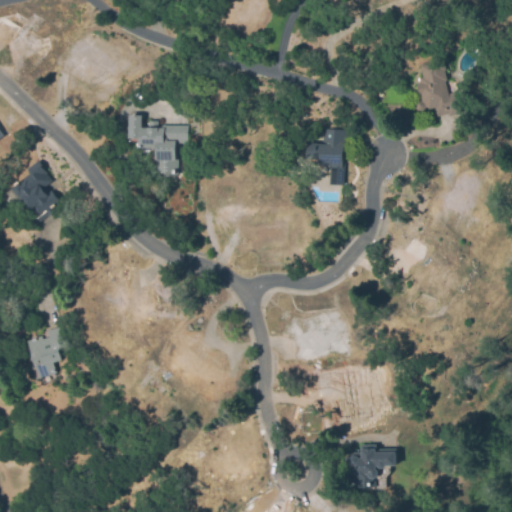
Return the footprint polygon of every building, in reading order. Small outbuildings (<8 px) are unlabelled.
[(441,118),(436,107),(431,109),(427,106),(425,111),(420,111),(416,108),(414,103),(418,100),(422,98),(420,93),(416,85),(421,83),(420,79),(424,77),(420,67),(441,57),(447,70),(444,71),(448,80),(445,82),(451,96),(456,94),(463,108),(441,118)] [(142,116),(142,127),(163,127),(163,124),(185,124),(185,142),(176,142),(176,174),(157,174),(157,144),(142,145),(142,138),(131,138),(130,116),(142,116)] [(345,185),(331,185),(332,165),(318,164),(318,156),(306,155),(307,142),(323,143),(323,130),(347,131),(345,185)] [(41,186),(45,192),(49,189),(58,200),(36,217),(13,187),(21,181),(21,180),(31,172),(27,167),(37,159),(46,170),(44,171),(50,179),(41,186)] [(39,379),(28,340),(42,336),(42,339),(49,337),(47,331),(61,326),(67,346),(58,349),(61,361),(53,364),(56,374),(39,379)] [(350,488),(348,457),(359,456),(359,457),(362,457),(362,449),(376,448),(376,452),(396,451),(397,467),(379,468),(380,487),(350,488)]
